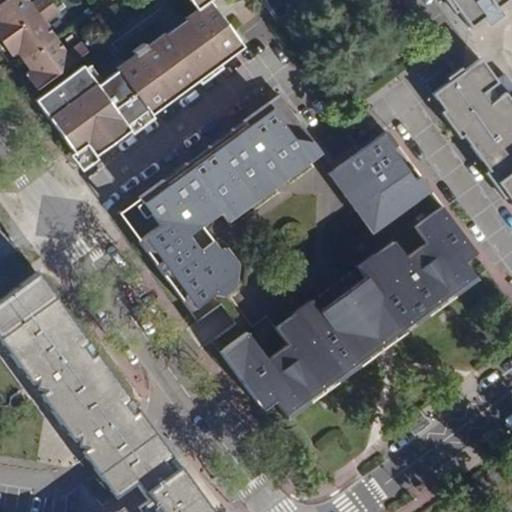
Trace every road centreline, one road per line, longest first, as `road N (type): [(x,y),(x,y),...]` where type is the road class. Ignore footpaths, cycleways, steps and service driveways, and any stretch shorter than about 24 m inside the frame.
road 1 (residential): [(58,213),(269,58),(317,125),(349,129),(391,98)]
road 2 (residential): [(279,511),(58,213)]
road 3 (residential): [(511,391),(350,511)]
road 4 (residential): [(391,98),(511,254)]
road 5 (residential): [(391,98),(432,69),(436,37),(411,0)]
